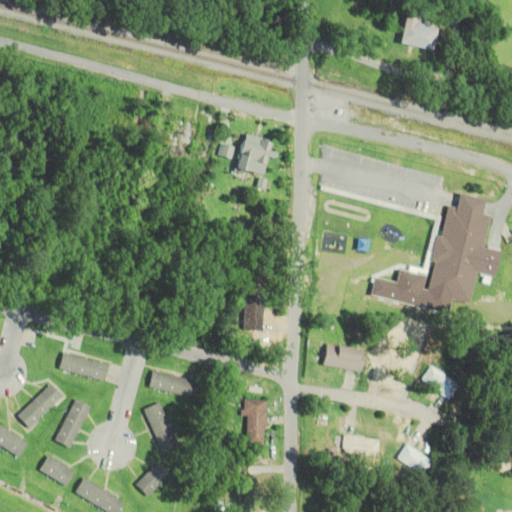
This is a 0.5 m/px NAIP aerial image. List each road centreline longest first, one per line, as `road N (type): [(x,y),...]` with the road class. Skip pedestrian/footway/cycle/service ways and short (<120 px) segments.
road 1 (residential): [(511,177),(463,155),(0,43)]
road 2 (residential): [(289,511),(305,0)]
road 3 (residential): [(474,417),(291,385),(0,306)]
road 4 (residential): [(304,43),(444,82),(445,0)]
